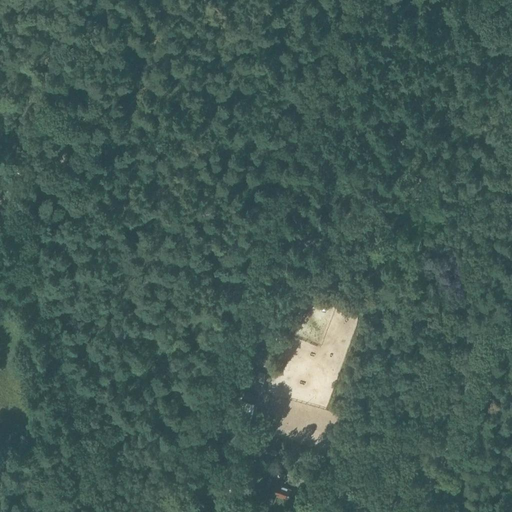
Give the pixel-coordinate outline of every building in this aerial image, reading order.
[(283,342),(276,340),(273,348),(280,351),(283,342)] [(249,370),(246,383),(259,387),(263,374),(249,370)] [(244,400),(238,422),(250,425),(256,404),(244,400)] [(259,437),(241,443),(244,453),(262,447),(259,437)] [(321,468),(307,475),(313,486),(327,479),(321,468)] [(284,475),(272,470),(261,498),(273,503),(276,496),(286,500),(290,490),(280,486),(284,475)]
